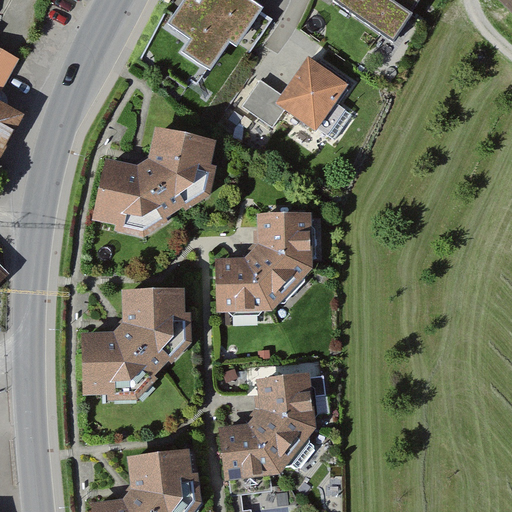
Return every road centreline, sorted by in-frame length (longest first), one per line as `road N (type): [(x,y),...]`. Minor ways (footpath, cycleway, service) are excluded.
road 1 (secondary): [(34,235),(29,333),(43,511)]
road 2 (secondary): [(121,0),(68,98),(34,235)]
